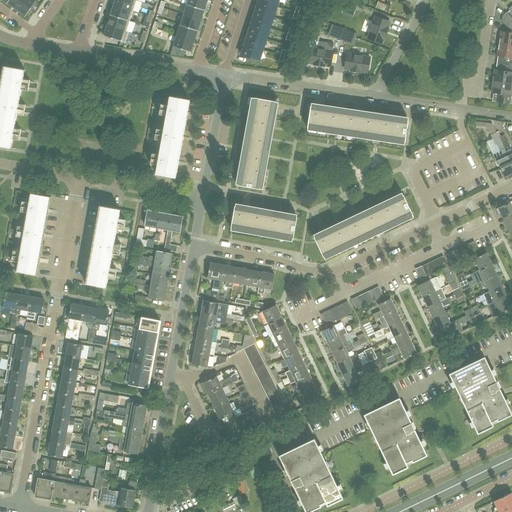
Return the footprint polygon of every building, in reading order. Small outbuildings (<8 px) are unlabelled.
[(7,4),(7,3),(16,10),(23,0),(9,0),(7,4)] [(36,1),(34,0),(23,0),(16,10),(25,16),(25,17),(37,1),(36,1)] [(138,2),(138,1),(133,0),(115,0),(114,5),(133,11),(136,1),(138,2)] [(205,10),(204,10),(208,0),(207,0),(188,0),(187,4),(186,4),(186,5),(205,11),(205,10)] [(255,11),(273,17),(277,6),(258,0),(255,11)] [(344,7),(355,11),(357,5),(346,1),(344,7)] [(133,11),(114,5),(110,15),(130,21),(133,11)] [(205,11),(186,5),(187,5),(183,15),(201,21),(204,11),(205,11)] [(270,28),(273,17),(255,11),(251,22),(270,28)] [(511,17),(506,12),(502,16),(502,19),(510,27),(511,26),(511,33),(500,32),(498,44),(511,45),(511,17)] [(107,25),(128,32),(129,32),(126,31),(130,21),(110,15),(109,20),(107,25)] [(180,25),(179,25),(198,31),(201,21),(183,15),(180,25)] [(375,18),(368,38),(382,43),(384,38),(385,38),(388,29),(387,28),(389,23),(375,18)] [(251,22),(248,33),(266,39),(270,28),(251,22)] [(128,32),(107,25),(103,36),(125,43),(128,32)] [(198,31),(179,25),(180,25),(177,35),(194,41),(197,31),(198,31)] [(338,27),(333,39),(339,41),(344,29),(338,27)] [(344,29),(339,41),(345,43),(351,45),(355,33),(350,31),(344,29)] [(248,33),(244,44),(263,50),(266,39),(248,33)] [(172,47),(191,53),(191,52),(194,41),(177,35),(173,46),(172,47)] [(311,36),(307,47),(311,48),(308,63),(314,64),(314,65),(323,66),(324,66),(330,67),(332,52),(317,49),(319,37),(311,36)] [(259,61),(263,50),(244,44),(241,55),(259,61)] [(511,45),(498,44),(497,56),(509,58),(508,65),(509,65),(511,65),(511,45)] [(348,54),(345,69),(351,70),(351,71),(361,73),(361,72),(367,73),(369,58),(348,54)] [(511,65),(509,65),(508,72),(494,70),(493,81),(511,84),(511,82),(511,65)] [(511,90),(511,84),(493,81),(491,93),(498,94),(496,102),(511,104),(511,90)] [(254,98),(239,185),(260,189),(275,102),(254,98)] [(408,120),(310,106),(308,127),(405,141),(408,120)] [(486,123),(485,123),(487,129),(490,135),(491,135),(496,133),(492,125),(492,124),(486,123)] [(491,135),(490,135),(493,140),(495,145),(496,145),(499,151),(492,155),(498,166),(504,177),(511,173),(511,165),(499,138),(496,133),(491,135)] [(504,135),(499,138),(511,165),(511,151),(504,135)] [(31,193),(26,219),(46,223),(51,197),(50,197),(31,193)] [(403,195),(314,238),(323,257),(412,214),(403,195)] [(503,219),(511,214),(511,206),(510,202),(498,208),(503,219)] [(100,206),(95,232),(115,236),(120,210),(101,206),(100,206)] [(293,238),(297,218),(235,206),(231,227),(293,238)] [(157,227),(159,213),(147,211),(145,225),(157,227)] [(168,229),(171,215),(159,213),(157,227),(168,229)] [(508,229),(511,227),(511,214),(503,219),(508,229)] [(170,245),(173,230),(180,232),(182,217),(171,215),(168,229),(164,250),(177,252),(178,246),(170,245)] [(26,219),(21,245),(41,249),(46,223),(26,219)] [(144,228),(138,227),(135,245),(147,247),(148,240),(142,239),(144,228)] [(95,232),(91,258),(111,262),(115,236),(95,232)] [(468,244),(473,255),(479,252),(474,241),(468,244)] [(468,257),(473,255),(468,244),(463,246),(468,257)] [(21,245),(17,271),(36,275),(37,275),(41,249),(21,245)] [(463,260),(468,257),(463,246),(458,249),(463,260)] [(457,262),(463,260),(458,249),(452,252),(457,262)] [(143,261),(170,266),(172,254),(157,251),(156,257),(149,256),(149,257),(143,256),(143,261)] [(452,265),(457,262),(452,252),(447,254),(452,265)] [(479,270),(491,264),(486,253),(474,259),(479,270)] [(443,269),(448,267),(443,256),(437,258),(443,269)] [(91,258),(86,284),(87,284),(106,288),(111,262),(91,258)] [(437,272),(442,270),(443,269),(437,258),(432,261),(437,272)] [(154,267),(153,274),(167,277),(170,266),(143,261),(142,265),(154,267)] [(432,275),(437,272),(432,261),(427,263),(432,275)] [(213,288),(219,289),(220,280),(223,265),(210,263),(208,278),(214,279),(213,288)] [(427,277),(432,275),(427,263),(421,266),(427,277)] [(481,282),(496,275),(491,264),(479,270),(476,271),(481,282)] [(232,288),(233,282),(236,267),(223,265),(220,280),(226,281),(225,286),(232,288)] [(421,280),(427,277),(421,266),(415,269),(421,280)] [(456,281),(454,277),(449,266),(448,267),(443,269),(442,270),(449,284),(456,281)] [(246,285),(249,269),(236,267),(233,282),(246,285)] [(259,287),(261,272),(249,269),(246,285),(259,287)] [(259,287),(258,293),(264,294),(265,288),(272,289),(274,274),(261,272),(259,287)] [(165,288),(167,277),(153,274),(151,286),(165,288)] [(489,291),(501,285),(496,275),(481,282),(484,287),(486,285),(489,291)] [(458,280),(461,287),(467,284),(468,284),(465,277),(464,277),(458,280)] [(423,297),(435,291),(440,289),(435,278),(417,286),(423,297)] [(456,281),(449,284),(452,291),(459,288),(456,281)] [(144,290),(150,291),(148,297),(163,300),(165,288),(151,286),(145,285),(131,282),(131,286),(144,288),(144,290)] [(488,305),(506,296),(501,285),(489,291),(483,294),(486,300),(485,300),(488,305)] [(373,289),(378,300),(383,297),(378,287),(373,289)] [(372,303),(378,300),(373,289),(367,292),(372,303)] [(210,299),(217,300),(218,296),(217,295),(218,292),(212,291),(207,290),(205,298),(210,299)] [(428,308),(440,302),(435,291),(423,297),(428,308)] [(367,305),(372,303),(367,292),(362,295),(367,305)] [(461,292),(454,295),(458,304),(465,300),(461,292)] [(15,314),(18,295),(6,293),(3,307),(11,308),(10,313),(12,314),(15,314)] [(29,311),(31,297),(18,295),(15,314),(12,314),(11,322),(13,322),(14,320),(16,321),(17,315),(19,316),(20,310),(29,311)] [(361,308),(367,305),(362,295),(357,297),(361,308)] [(492,317),(500,313),(511,307),(506,296),(488,305),(489,309),(492,317)] [(34,321),(35,312),(41,313),(43,299),(31,297),(29,311),(27,320),(34,321)] [(356,310),(361,308),(357,297),(351,300),(356,310)] [(433,319),(445,313),(442,306),(450,302),(448,298),(440,302),(428,308),(433,319)] [(376,319),(379,318),(395,310),(390,299),(378,304),(381,310),(373,314),(376,319)] [(231,305),(218,303),(203,301),(201,314),(233,319),(243,321),(244,317),(229,314),(231,305)] [(342,304),(347,315),(353,312),(348,301),(342,304)] [(81,321),(84,306),(71,304),(68,318),(74,319),(73,330),(67,329),(65,337),(78,340),(81,321)] [(341,317),(347,315),(342,304),(336,307),(341,317)] [(267,323),(281,317),(276,305),(262,312),(267,323)] [(94,323),(96,308),(84,306),(81,321),(94,323)] [(336,320),(341,317),(336,307),(331,309),(336,320)] [(96,308),(94,323),(93,328),(95,329),(105,330),(109,311),(96,308)] [(331,322),(336,320),(331,309),(326,312),(331,322)] [(381,330),(400,321),(395,310),(379,318),(382,324),(379,326),(381,330)] [(325,325),(331,322),(326,312),(320,314),(325,325)] [(438,329),(450,323),(445,313),(433,319),(438,329)] [(438,329),(443,340),(464,331),(461,324),(468,321),(471,327),(477,324),(474,317),(472,313),(466,316),(450,323),(438,329)] [(232,324),(233,319),(201,314),(199,326),(214,329),(215,322),(225,324),(225,322),(232,324)] [(141,317),(139,328),(158,332),(160,320),(141,317)] [(273,335),(287,328),(281,317),(267,323),(273,335)] [(394,337),(406,331),(400,321),(381,330),(375,333),(368,336),(369,340),(376,337),(377,338),(391,331),(394,337)] [(321,332),(320,333),(322,337),(324,338),(324,337),(327,342),(343,335),(347,333),(341,322),(322,331),(321,332)] [(39,325),(34,324),(27,323),(25,331),(37,333),(39,325)] [(211,342),(214,329),(199,326),(196,339),(211,342)] [(158,332),(139,328),(137,340),(156,343),(158,332)] [(278,346),(292,340),(287,328),(273,335),(278,346)] [(393,351),(411,342),(406,331),(394,337),(397,343),(390,346),(393,351)] [(16,346),(31,348),(33,336),(19,334),(16,346)] [(343,335),(327,342),(332,353),(352,343),(350,339),(346,341),(343,335)] [(209,354),(211,342),(196,339),(195,345),(194,345),(193,346),(192,350),(193,352),(194,352),(209,354)] [(156,343),(137,340),(135,351),(154,355),(156,343)] [(244,344),(243,349),(254,344),(252,340),(244,344)] [(284,358),(298,352),(292,340),(278,346),(284,358)] [(352,343),(332,353),(337,364),(349,358),(347,352),(354,349),(360,345),(360,344),(358,340),(352,343)] [(413,347),(411,342),(393,351),(398,362),(418,352),(415,346),(413,347)] [(66,355),(80,358),(82,345),(68,343),(66,355)] [(246,354),(257,349),(254,344),(243,349),(246,354)] [(31,348),(16,346),(10,345),(9,355),(2,354),(2,356),(0,356),(0,358),(8,360),(9,357),(29,361),(31,348)] [(376,359),(374,355),(371,348),(365,351),(366,353),(367,353),(369,357),(368,358),(370,362),(376,359)] [(249,360),(259,355),(257,349),(246,354),(249,360)] [(154,355),(135,351),(133,362),(152,366),(154,355)] [(207,367),(209,354),(194,352),(193,358),(192,358),(190,359),(189,363),(191,364),(207,367)] [(290,370),(304,363),(298,352),(284,358),(290,370)] [(342,374),(362,365),(357,354),(349,358),(337,364),(336,364),(336,365),(338,370),(339,370),(340,370),(342,374)] [(78,370),(80,358),(66,355),(64,367),(78,370)] [(251,365),(262,360),(259,355),(249,360),(251,365)] [(219,356),(217,365),(225,362),(226,358),(219,356)] [(26,373),(29,361),(9,357),(8,360),(6,370),(26,373)] [(449,374),(452,379),(452,381),(455,387),(456,388),(460,397),(464,395),(466,400),(462,402),(471,421),(472,421),(474,420),(476,425),(474,426),(474,427),(477,433),(493,426),(493,425),(491,422),(497,420),(497,421),(511,414),(508,406),(508,405),(505,406),(503,401),(505,400),(504,397),(500,389),(498,389),(495,383),(496,382),(493,376),(491,370),(487,362),(484,357),(449,374)] [(254,370),(265,365),(262,360),(251,365),(254,370)] [(152,366),(133,362),(131,374),(149,377),(152,366)] [(375,372),(382,369),(381,366),(379,362),(376,364),(372,365),(374,370),(375,372)] [(295,381),(309,375),(304,363),(290,370),(285,372),(291,384),(295,381)] [(257,376),(267,371),(265,365),(254,370),(257,376)] [(362,365),(342,374),(348,385),(360,380),(357,374),(364,370),(362,365)] [(76,382),(78,370),(64,367),(61,380),(76,382)] [(24,386),(26,373),(6,370),(4,380),(0,379),(0,383),(4,385),(4,382),(10,383),(24,386)] [(259,381),(270,376),(267,371),(257,376),(259,381)] [(129,385),(147,389),(149,377),(131,374),(129,385)] [(208,395),(222,388),(238,380),(235,374),(219,381),(216,376),(202,383),(200,385),(202,389),(205,389),(208,395)] [(301,393),(315,387),(309,375),(295,381),(301,393)] [(262,386),(273,381),(270,376),(259,381),(262,386)] [(73,395),(76,382),(61,380),(59,392),(73,395)] [(265,392),(275,386),(273,381),(262,386),(265,392)] [(22,398),(24,386),(10,383),(7,395),(22,398)] [(240,394),(247,390),(244,384),(236,387),(240,394)] [(267,397),(278,392),(275,386),(265,392),(267,397)] [(307,405),(320,398),(315,387),(301,393),(307,405)] [(228,400),(226,396),(222,388),(208,395),(213,407),(228,400)] [(250,397),(247,390),(240,394),(243,400),(250,397)] [(73,396),(73,395),(59,392),(57,405),(71,407),(73,396)] [(281,397),(280,396),(278,392),(267,397),(270,403),(281,397)] [(104,393),(102,400),(117,403),(118,396),(104,393)] [(7,395),(7,397),(0,395),(0,401),(6,402),(5,408),(20,411),(22,398),(7,395)] [(273,408),(283,403),(281,397),(270,403),(273,408)] [(364,415),(366,420),(367,422),(370,428),(371,429),(375,438),(379,436),(381,441),(377,443),(382,451),(382,453),(386,462),(387,462),(389,461),(391,466),(389,467),(392,474),(408,467),(406,463),(412,460),(412,462),(427,455),(425,451),(423,447),(423,446),(420,447),(418,442),(420,441),(417,435),(415,430),(413,430),(410,424),(411,423),(408,416),(405,411),(402,403),(399,398),(364,415)] [(219,418),(233,411),(228,400),(213,407),(219,418)] [(145,417),(147,405),(129,402),(127,404),(126,409),(118,408),(117,412),(145,417)] [(276,413),(286,408),(283,403),(273,408),(276,413)] [(69,420),(71,407),(57,405),(55,417),(69,420)] [(17,423),(20,411),(5,408),(3,420),(17,423)] [(251,417),(258,414),(255,408),(236,418),(233,411),(219,418),(224,430),(244,421),(251,417)] [(286,408),(276,413),(278,419),(289,413),(286,408)] [(142,429),(145,417),(117,412),(105,410),(104,416),(124,420),(123,426),(128,427),(142,429)] [(254,424),(261,420),(258,414),(251,417),(254,424)] [(69,420),(55,417),(52,429),(67,432),(69,420)] [(17,423),(3,420),(0,419),(0,425),(2,426),(1,433),(15,435),(17,423)] [(244,435),(241,429),(246,426),(244,421),(224,430),(230,442),(244,435)] [(140,441),(142,429),(128,427),(127,433),(102,429),(101,434),(109,436),(140,441)] [(72,433),(67,432),(52,429),(50,442),(64,444),(70,445),(70,443),(72,433)] [(96,444),(98,433),(91,432),(88,451),(99,453),(101,445),(96,444)] [(0,445),(13,448),(15,435),(1,433),(0,436),(0,445)] [(140,441),(109,436),(108,440),(112,440),(112,441),(119,443),(118,450),(138,453),(140,453),(142,446),(139,446),(140,441)] [(322,454),(321,453),(320,451),(318,446),(317,444),(314,439),(279,456),(281,461),(285,469),(288,474),(291,481),(294,487),(296,491),(299,499),(300,499),(302,504),(305,511),(308,511),(321,506),(320,504),(325,502),(327,506),(343,498),(340,491),(339,491),(337,486),(328,467),(325,462),(322,454)] [(62,457),(64,444),(50,442),(48,454),(62,457)] [(16,453),(8,452),(1,450),(0,457),(15,459),(16,453)] [(56,472),(58,461),(53,460),(52,460),(49,471),(55,472),(56,472)] [(14,474),(6,472),(8,465),(0,463),(0,490),(10,492),(14,474)] [(109,481),(103,479),(105,469),(98,468),(94,489),(101,490),(99,501),(119,505),(120,506),(123,507),(124,506),(133,507),(137,483),(130,481),(128,490),(121,488),(120,492),(108,490),(109,481)] [(118,477),(125,479),(126,471),(120,469),(118,477)] [(134,469),(133,474),(134,474),(134,476),(142,477),(143,471),(134,469)] [(232,478),(240,495),(248,490),(241,474),(232,478)] [(64,498),(67,483),(59,482),(60,476),(55,475),(54,481),(51,495),(52,495),(64,498)] [(54,481),(38,478),(35,497),(51,499),(52,495),(51,495),(54,481)] [(79,485),(71,484),(72,479),(68,478),(67,483),(64,498),(76,500),(79,485)] [(92,488),(84,486),(85,481),(80,480),(79,485),(76,500),(89,502),(92,488)] [(511,511),(511,494),(511,493),(493,501),(498,511),(511,511)] [(237,509),(234,501),(222,507),(224,511),(231,511),(232,511),(237,509)]
